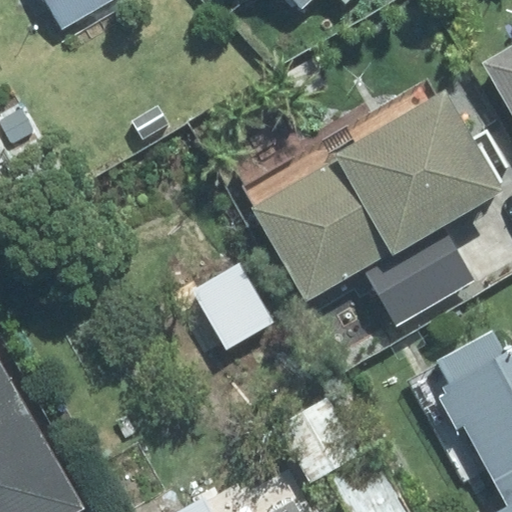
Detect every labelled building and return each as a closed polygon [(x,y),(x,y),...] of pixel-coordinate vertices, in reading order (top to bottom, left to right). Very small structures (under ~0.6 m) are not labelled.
[(342,0),(281,0),(294,14),(309,0),(334,0),(339,4),(342,0)] [(511,133),(511,46),(475,69),(511,133)] [(490,201),(431,100),(241,214),(296,310),(377,262),(379,265),(490,201)] [(511,511),(511,348),(493,359),(480,337),(425,368),(438,391),(430,395),(496,511),(495,511),(511,511)] [(0,511),(73,511),(0,385),(0,511)] [(305,487),(354,457),(321,402),(271,432),(305,487)] [(400,511),(370,457),(326,483),(342,511),(202,511),(197,503),(181,511),(400,511)]
